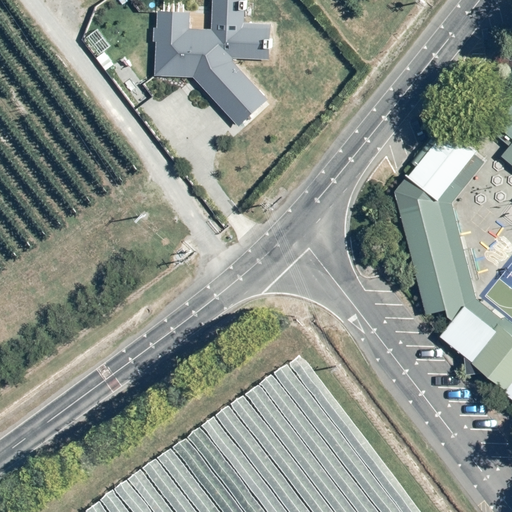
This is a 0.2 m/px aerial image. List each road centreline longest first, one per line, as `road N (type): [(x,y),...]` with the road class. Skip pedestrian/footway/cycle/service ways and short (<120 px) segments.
road 1 (unclassified): [(290,232),(225,291),(0,458)]
road 2 (unclassified): [(290,232),(510,511)]
road 3 (unclassified): [(478,0),(290,232)]
